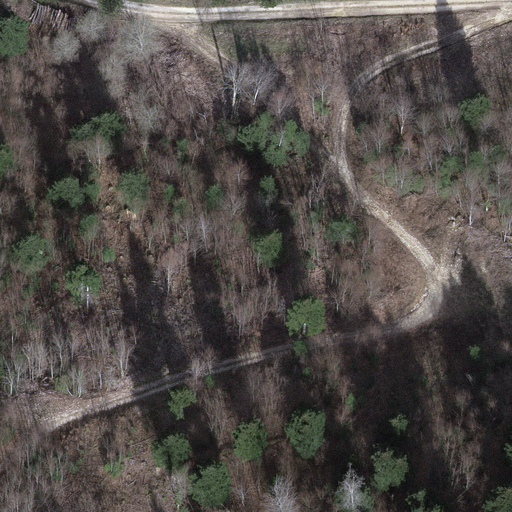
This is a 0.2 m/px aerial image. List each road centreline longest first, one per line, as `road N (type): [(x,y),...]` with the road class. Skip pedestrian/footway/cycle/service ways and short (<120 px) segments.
road 1 (track): [(166,13),(235,59),(460,280),(389,326),(161,381),(43,425),(0,462)]
road 2 (track): [(511,1),(166,13),(121,0)]
road 3 (track): [(340,162),(345,110),(374,68),(511,9)]
